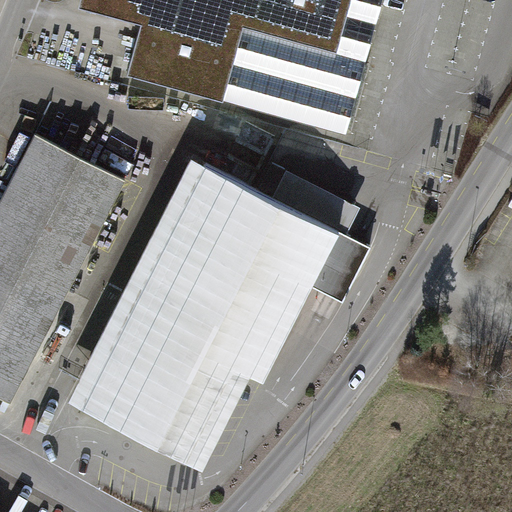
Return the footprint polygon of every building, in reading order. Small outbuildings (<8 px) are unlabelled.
[(81,0),(81,5),(114,0),(142,0),(124,70),(347,131),(367,59),(339,51),(352,0),(81,0)] [(36,132),(0,201),(0,395),(13,403),(128,179),(36,132)] [(313,286),(341,230),(273,196),(193,155),(70,399),(205,468),(252,374),(265,381),(313,286)] [(287,168),(273,196),(348,233),(362,206),(287,168)] [(348,233),(341,230),(313,286),(344,301),(372,245),(348,233)]
